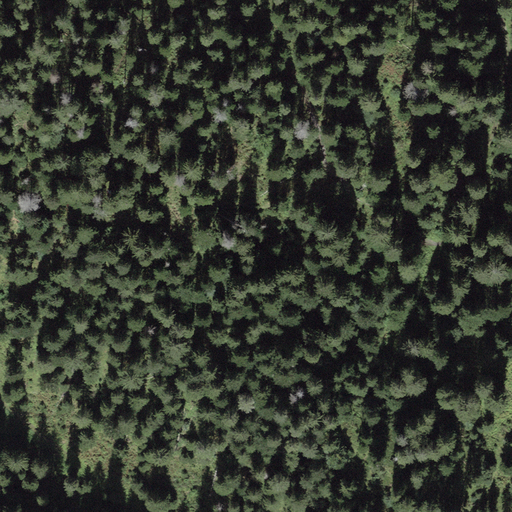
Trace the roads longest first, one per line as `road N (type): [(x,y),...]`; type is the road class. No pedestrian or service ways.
road 1 (track): [(438,244),(508,83),(493,0)]
road 2 (track): [(0,396),(142,511)]
